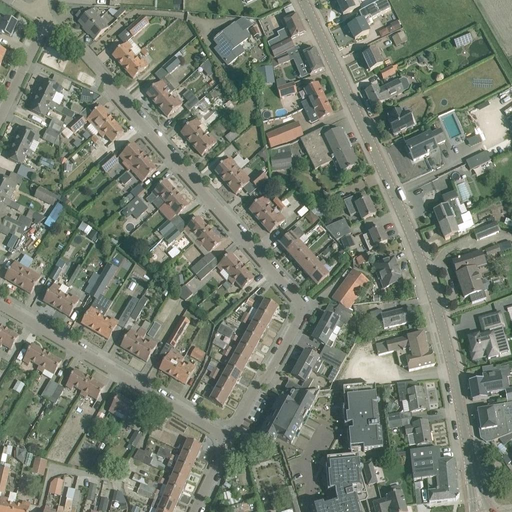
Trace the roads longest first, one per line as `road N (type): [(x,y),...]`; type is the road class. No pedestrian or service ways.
road 1 (tertiary): [(481,511),(434,310),(302,0)]
road 2 (residential): [(229,438),(300,314),(296,299),(42,16)]
road 3 (residential): [(229,438),(0,304)]
